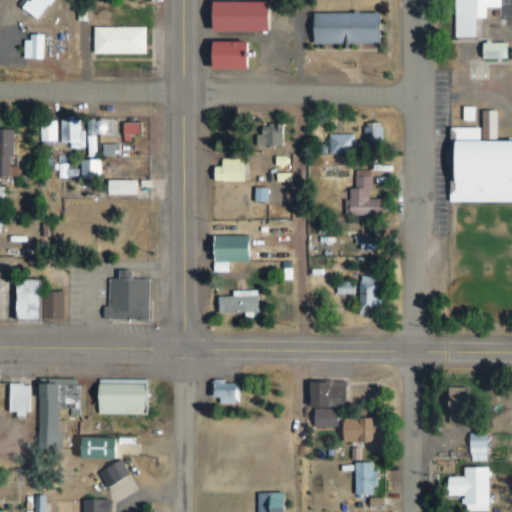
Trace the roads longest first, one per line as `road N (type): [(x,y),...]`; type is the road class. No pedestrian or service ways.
road 1 (residential): [(420,511),(424,0)]
road 2 (residential): [(190,511),(193,0)]
road 3 (residential): [(511,350),(0,350)]
road 4 (residential): [(424,96),(0,93)]
